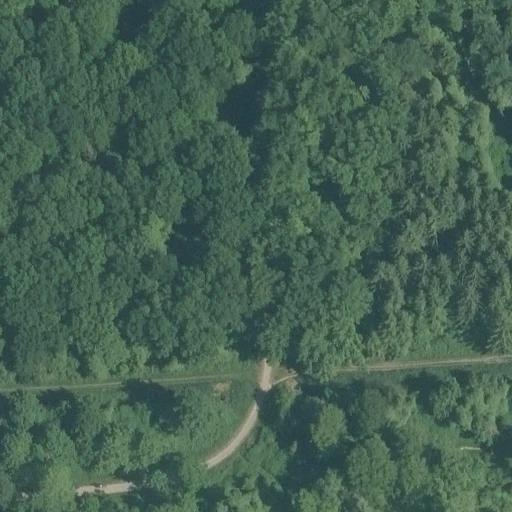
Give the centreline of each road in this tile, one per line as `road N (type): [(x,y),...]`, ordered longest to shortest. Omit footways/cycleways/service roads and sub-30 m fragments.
road 1 (unknown): [(269,414),(269,0)]
road 2 (unknown): [(0,494),(233,473),(267,439),(269,414)]
